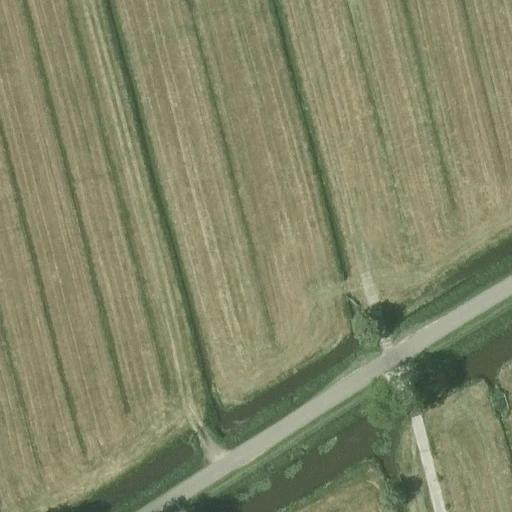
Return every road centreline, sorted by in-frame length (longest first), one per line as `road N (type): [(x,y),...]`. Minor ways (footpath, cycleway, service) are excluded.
road 1 (unclassified): [(511,285),(150,511)]
road 2 (track): [(439,511),(391,354)]
